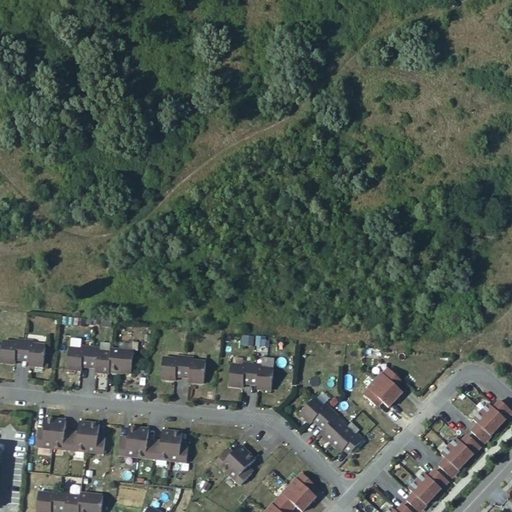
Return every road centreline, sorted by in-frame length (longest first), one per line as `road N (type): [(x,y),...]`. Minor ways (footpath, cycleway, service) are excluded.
road 1 (track): [(511,111),(391,73),(344,76),(95,237),(44,215),(0,173)]
road 2 (residential): [(0,394),(260,420),(282,430),(349,494)]
road 3 (residential): [(511,398),(468,371),(349,494)]
road 4 (track): [(462,0),(391,27),(344,76)]
